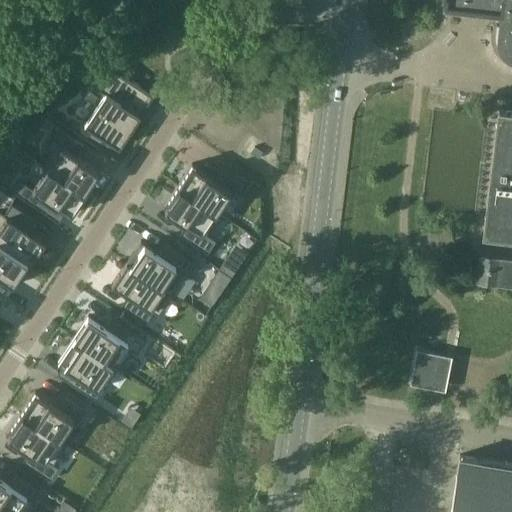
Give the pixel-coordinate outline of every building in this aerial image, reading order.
[(511,0),(444,0),(444,7),(502,14),(499,33),(500,33),(500,37),(500,39),(500,42),(501,44),(502,47),(503,49),(504,52),(506,54),(507,56),(509,58),(511,59),(511,0)] [(104,93),(84,123),(93,129),(104,137),(118,146),(131,126),(139,114),(136,112),(125,105),(138,85),(116,70),(97,80),(93,86),(104,93)] [(486,218),(484,233),(487,233),(511,235),(511,112),(501,111),(501,110),(499,110),(497,125),(495,125),(495,126),(496,126),(485,217),(484,217),(484,218),(486,218)] [(101,142),(104,137),(93,129),(89,135),(101,142)] [(43,164),(47,166),(86,192),(100,170),(76,154),(83,143),(63,130),(55,141),(57,142),(43,164)] [(191,163),(177,185),(220,214),(234,192),(235,193),(242,182),(223,169),(215,179),(191,163)] [(19,179),(12,189),(40,209),(47,198),(71,214),(86,192),(47,166),(32,188),(19,179)] [(177,185),(162,207),(186,223),(179,233),(207,252),(216,239),(207,233),(220,214),(177,185)] [(0,242),(30,263),(45,241),(29,230),(36,219),(10,202),(2,213),(0,210),(0,242)] [(140,240),(126,261),(172,293),(186,273),(189,275),(197,262),(168,243),(161,254),(140,240)] [(0,274),(16,285),(30,263),(0,242),(0,274)] [(248,251),(236,243),(218,270),(229,278),(248,251)] [(511,260),(481,256),(478,281),(511,285),(511,260)] [(126,261),(111,283),(132,297),(125,308),(146,322),(153,311),(158,315),(172,293),(126,261)] [(229,278),(218,270),(210,282),(200,297),(211,304),(229,278)] [(88,315),(73,337),(112,363),(120,368),(133,349),(137,352),(146,339),(116,319),(109,329),(88,315)] [(73,337),(59,359),(82,374),(74,385),(94,398),(102,387),(98,384),(112,363),(73,337)] [(426,387),(427,387),(428,387),(430,387),(431,386),(432,385),(433,384),(434,383),(434,382),(434,381),(435,381),(440,353),(417,349),(410,384),(426,387)] [(34,390),(20,412),(59,438),(73,416),(78,420),(85,409),(65,396),(58,406),(34,390)] [(20,412),(5,434),(29,450),(22,460),(50,479),(59,466),(54,463),(66,443),(59,438),(20,412)] [(511,511),(511,463),(459,455),(455,482),(449,511),(511,511)] [(0,477),(0,509),(4,511),(25,511),(40,489),(17,474),(10,484),(0,477)] [(59,508),(64,511),(74,511),(76,509),(64,501),(59,508)]
